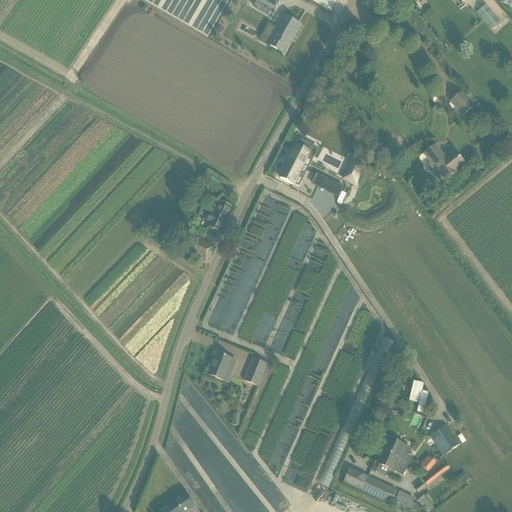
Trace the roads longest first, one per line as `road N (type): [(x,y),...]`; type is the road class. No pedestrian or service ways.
road 1 (unclassified): [(119,511),(232,223),(349,0)]
road 2 (track): [(452,428),(310,206),(252,180)]
road 3 (unknown): [(344,8),(409,36),(447,86)]
